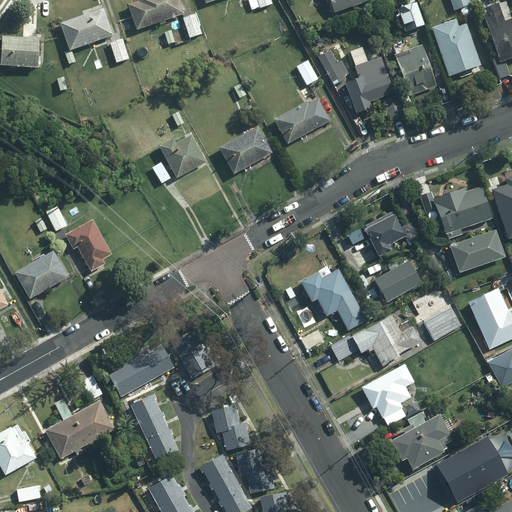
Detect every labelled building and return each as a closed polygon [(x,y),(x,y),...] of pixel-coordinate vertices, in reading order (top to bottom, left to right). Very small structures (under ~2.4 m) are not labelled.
[(182,14),(176,0),(134,0),(136,3),(126,6),(135,31),(158,23),(159,26),(163,24),(162,21),(182,14)] [(272,6),(270,0),(255,0),(259,10),(272,6)] [(375,1),(374,0),(322,0),(330,19),(375,1)] [(466,0),(447,0),(451,13),(469,7),(466,0)] [(479,0),(472,2),(498,80),(509,77),(504,63),(511,60),(511,21),(510,22),(502,0),(479,0)] [(413,6),(395,13),(403,36),(422,29),(413,6)] [(59,25),(68,51),(110,36),(100,10),(59,25)] [(202,36),(196,17),(182,21),(189,41),(202,36)] [(452,23),(429,32),(447,81),(479,69),(463,25),(454,29),(452,23)] [(171,35),(164,37),(167,45),(173,43),(171,35)] [(0,38),(0,66),(36,68),(37,39),(26,38),(26,40),(0,38)] [(127,59),(121,40),(109,44),(115,63),(127,59)] [(421,47),(392,58),(408,99),(436,88),(421,47)] [(346,80),(330,53),(319,59),(335,86),(346,80)] [(99,60),(92,63),(94,70),(101,68),(99,60)] [(317,83),(306,62),(295,68),(306,89),(317,83)] [(401,118),(387,79),(359,89),(356,80),(341,85),(353,118),(370,112),(367,104),(379,100),(388,123),(401,118)] [(315,97),(270,123),(285,148),(329,122),(315,97)] [(182,123),(179,116),(172,119),(176,126),(182,123)] [(255,129),(214,152),(230,179),(271,156),(255,129)] [(158,148),(175,179),(203,163),(189,137),(174,145),(171,140),(158,148)] [(160,164),(151,169),(160,184),(168,179),(160,164)] [(511,216),(511,175),(502,179),(504,186),(488,192),(498,221),(511,216)] [(460,190),(427,201),(440,238),(490,221),(479,188),(462,194),(460,190)] [(74,205),(67,209),(71,215),(77,211),(74,205)] [(66,225),(56,206),(46,212),(55,230),(66,225)] [(407,236),(394,211),(360,229),(375,259),(393,249),(391,244),(407,236)] [(41,218),(34,221),(40,232),(47,228),(41,218)] [(90,219),(64,234),(71,248),(76,245),(89,270),(102,263),(100,258),(108,253),(90,219)] [(502,259),(492,231),(445,246),(455,275),(502,259)] [(13,272),(28,297),(64,276),(50,251),(13,272)] [(422,284),(408,261),(372,283),(385,306),(422,284)] [(365,323),(335,271),(318,280),(314,273),(296,283),(308,305),(314,302),(323,318),(334,312),(346,334),(365,323)] [(496,291),(495,288),(467,302),(488,348),(511,336),(511,307),(506,310),(500,298),(508,294),(505,287),(496,291)] [(447,305),(422,319),(433,339),(459,325),(447,305)] [(361,328),(329,346),(337,360),(357,349),(359,352),(371,346),(381,364),(396,356),(395,354),(418,341),(410,326),(398,332),(389,315),(362,330),(361,328)] [(199,344),(191,330),(171,342),(191,377),(211,365),(213,364),(211,359),(208,360),(202,348),(204,347),(201,343),(199,344)] [(159,346),(107,375),(119,396),(171,367),(159,346)] [(511,380),(511,348),(487,361),(501,387),(511,380)] [(401,364),(360,387),(371,407),(375,406),(387,427),(406,416),(398,402),(408,397),(403,386),(411,382),(401,364)] [(91,399),(100,394),(92,377),(82,382),(91,399)] [(152,393),(129,404),(154,459),(176,449),(169,434),(171,433),(169,429),(167,430),(161,416),(162,415),(160,412),(158,412),(152,399),(154,397),(152,393)] [(62,419),(43,429),(59,458),(73,450),(74,453),(79,451),(77,448),(86,442),(71,414),(71,415),(62,399),(54,403),(62,419)] [(97,400),(71,414),(86,442),(112,428),(97,400)] [(235,405),(210,411),(215,432),(221,430),(226,449),(248,444),(244,428),(246,427),(245,422),(237,424),(233,410),(236,409),(235,405)] [(404,457),(410,468),(442,450),(442,449),(445,447),(443,444),(450,440),(436,415),(426,420),(421,411),(406,419),(409,424),(401,429),(403,433),(389,440),(400,459),(404,457)] [(8,427),(0,431),(0,468),(3,474),(34,457),(24,441),(18,444),(8,427)] [(487,434),(435,462),(444,477),(457,500),(508,471),(487,434)] [(259,448),(234,453),(239,475),(245,474),(249,492),(272,487),(268,470),(270,470),(270,466),(261,468),(258,453),(260,453),(259,448)] [(240,511),(249,507),(220,455),(197,467),(200,472),(201,470),(209,484),(207,485),(209,489),(211,488),(218,500),(216,501),(219,506),(221,505),(225,511),(240,511)] [(142,463),(139,458),(134,460),(138,466),(142,463)] [(85,492),(93,488),(90,481),(87,475),(80,479),(82,484),(83,485),(85,492)] [(192,511),(189,505),(187,506),(180,495),(183,494),(178,485),(175,486),(169,475),(146,488),(159,511),(192,511)] [(51,490),(47,484),(42,487),(46,493),(51,490)] [(37,486),(15,490),(17,502),(39,498),(37,486)] [(284,492),(259,497),(261,511),(294,511),(294,510),(286,511),(283,497),(285,496),(284,492)] [(511,511),(511,500),(490,511),(481,511),(477,505),(463,511),(511,511)]
